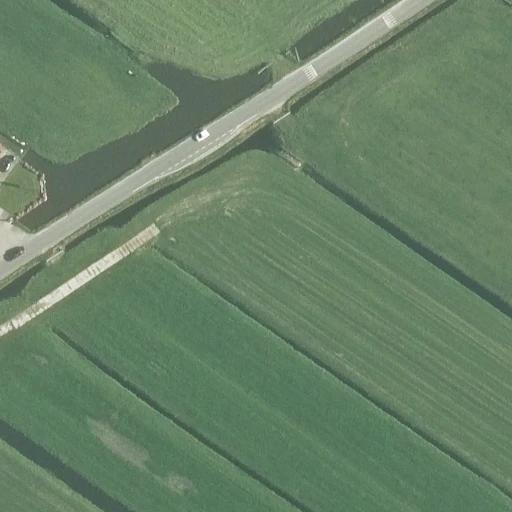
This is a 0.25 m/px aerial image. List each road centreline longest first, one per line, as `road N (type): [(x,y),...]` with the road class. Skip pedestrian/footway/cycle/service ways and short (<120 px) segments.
road 1 (tertiary): [(0,276),(428,0)]
road 2 (track): [(0,336),(156,232)]
